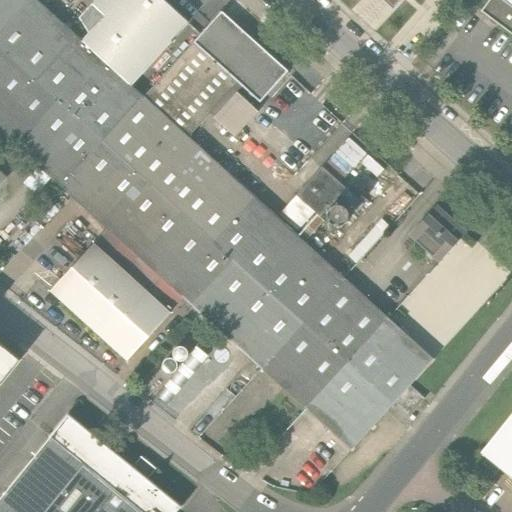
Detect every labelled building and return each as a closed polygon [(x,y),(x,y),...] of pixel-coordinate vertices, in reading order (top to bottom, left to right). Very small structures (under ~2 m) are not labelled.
[(0,0),(0,131),(63,188),(144,98),(136,91),(88,48),(46,9),(35,0),(0,0)] [(35,0),(46,9),(54,0),(35,0)] [(110,24),(88,48),(136,91),(191,30),(158,0),(106,0),(96,12),(110,24)] [(404,0),(379,0),(393,13),(404,0)] [(511,0),(488,0),(480,12),(511,35),(511,0)] [(222,13),(144,98),(187,137),(210,112),(253,151),(275,127),(235,90),(242,83),(261,101),(287,72),(222,13)] [(187,137),(144,98),(63,188),(111,232),(188,302),(267,373),(348,283),(187,137)] [(319,166),(296,192),(319,213),(342,188),(319,166)] [(0,171),(0,187),(8,179),(0,171)] [(343,229),(347,227),(350,218),(347,210),(343,207),(338,206),(329,210),(326,218),(330,227),(338,231),(343,229)] [(438,208),(411,238),(440,264),(467,234),(438,208)] [(111,232),(99,247),(175,316),(188,302),(111,232)] [(99,247),(55,296),(131,364),(175,316),(99,247)] [(348,283),(267,373),(310,411),(353,449),(396,402),(410,386),(434,360),(348,283)] [(0,385),(20,361),(0,344),(0,385)] [(223,453),(280,391),(259,372),(202,433),(223,453)] [(422,397),(410,386),(396,402),(407,413),(422,397)] [(511,411),(480,451),(511,477),(511,411)] [(173,511),(178,507),(68,418),(0,500),(0,511),(173,511)]
